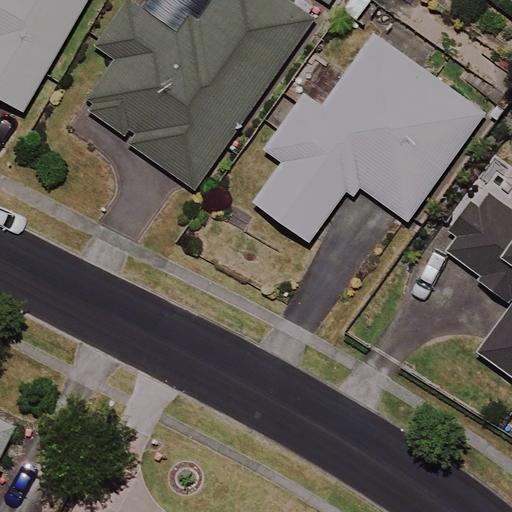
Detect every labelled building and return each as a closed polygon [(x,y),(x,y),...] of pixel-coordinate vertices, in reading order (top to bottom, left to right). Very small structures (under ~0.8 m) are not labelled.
[(90,0),(0,0),(0,98),(27,113),(90,0)] [(315,21),(284,0),(157,0),(146,16),(131,5),(100,48),(120,63),(86,110),(196,188),(315,21)] [(485,114),(375,38),(325,110),(306,97),(268,152),(285,164),(257,205),(313,244),(355,184),(410,222),(485,114)] [(511,175),(504,169),(444,253),(511,301),(511,306),(478,354),(511,377),(511,175)] [(0,511),(0,477),(24,435),(0,421),(0,511)]
